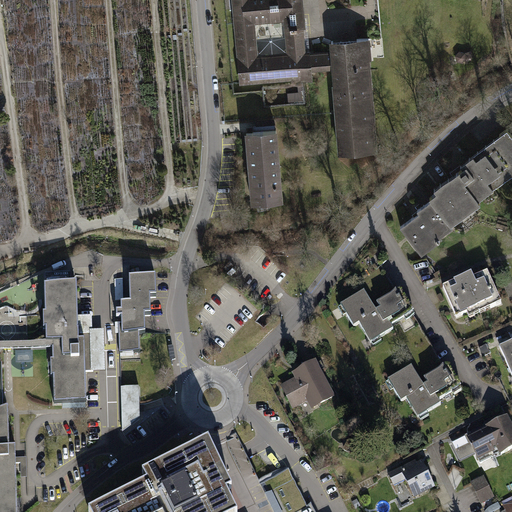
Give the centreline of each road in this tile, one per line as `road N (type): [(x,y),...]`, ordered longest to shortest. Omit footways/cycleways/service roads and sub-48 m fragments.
road 1 (residential): [(227,380),(287,327),(432,147),(511,93)]
road 2 (residential): [(201,0),(215,148),(179,304),(196,380)]
